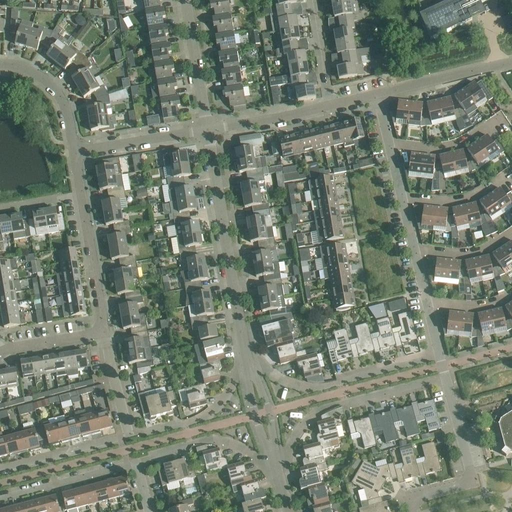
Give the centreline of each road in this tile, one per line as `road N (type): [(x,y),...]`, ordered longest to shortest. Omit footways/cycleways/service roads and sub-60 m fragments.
road 1 (residential): [(245,352),(207,131)]
road 2 (residential): [(278,474),(296,434),(321,409),(445,379)]
road 3 (residential): [(245,352),(305,387),(438,353)]
road 4 (residential): [(414,511),(423,495),(473,482),(445,379)]
road 5 (residential): [(129,435),(206,416),(222,402),(245,352)]
road 6 (residential): [(137,462),(212,440),(240,447),(278,474)]
road 7 (residential): [(0,498),(137,462)]
road 8 (residential): [(104,332),(81,195)]
road 9 (residential): [(378,93),(511,62)]
road 10 (residential): [(74,152),(207,131)]
road 11 (residential): [(0,469),(129,435)]
road 12 (residential): [(207,131),(185,0)]
road 13 (residential): [(74,152),(59,96),(34,72),(0,63)]
road 14 (residential): [(245,352),(253,416),(278,474)]
road 15 (residential): [(278,474),(270,411),(245,352)]
road 16 (residential): [(207,131),(329,105)]
road 17 (residential): [(389,144),(435,149),(502,117)]
